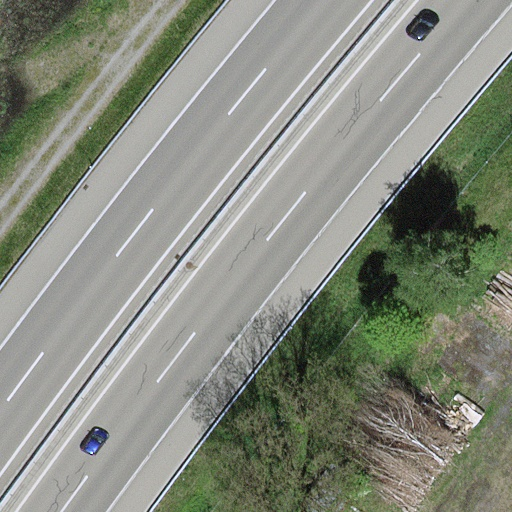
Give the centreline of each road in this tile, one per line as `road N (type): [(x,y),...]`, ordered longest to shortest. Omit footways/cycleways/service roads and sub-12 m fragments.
road 1 (motorway): [(78,511),(206,330),(483,0)]
road 2 (motorway): [(337,0),(129,240),(0,429)]
